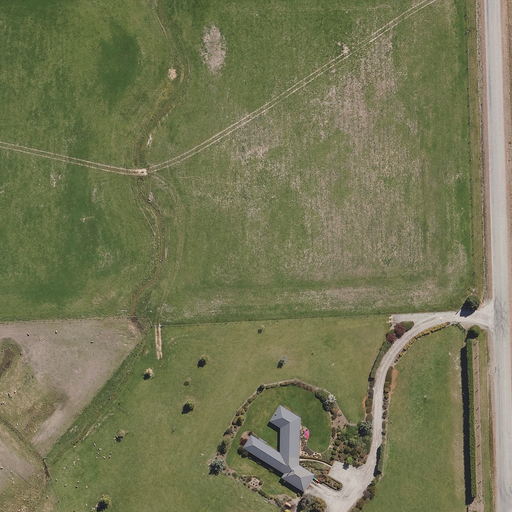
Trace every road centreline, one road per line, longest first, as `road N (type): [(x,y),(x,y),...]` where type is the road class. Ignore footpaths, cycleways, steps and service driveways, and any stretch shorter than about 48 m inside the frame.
road 1 (unknown): [(0,146),(511,131)]
road 2 (residential): [(506,511),(492,0)]
